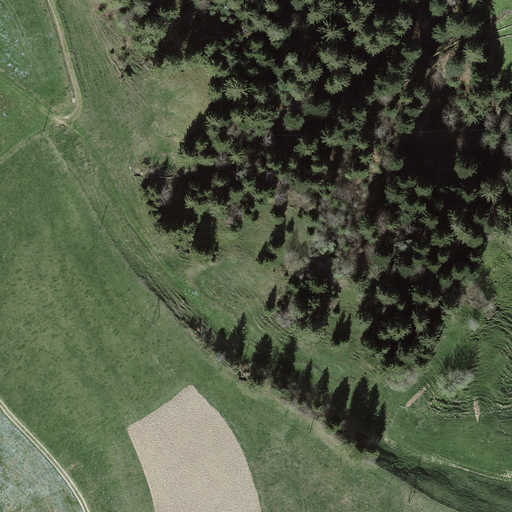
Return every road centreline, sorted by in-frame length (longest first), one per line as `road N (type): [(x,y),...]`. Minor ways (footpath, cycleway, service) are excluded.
road 1 (track): [(62,119),(164,266),(235,341),(325,386),(422,452),(511,479)]
road 2 (track): [(0,402),(61,470),(86,511)]
road 3 (track): [(62,119),(79,102),(50,0)]
